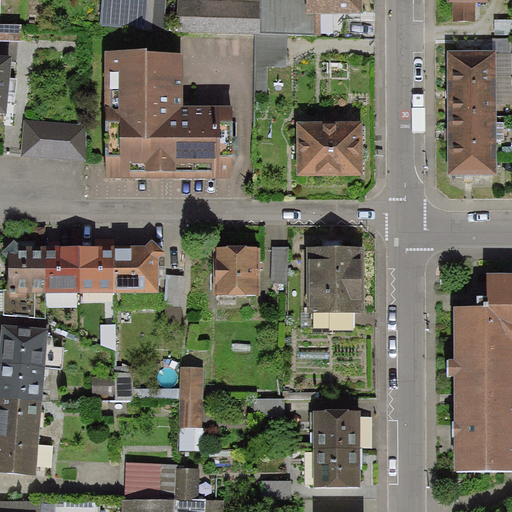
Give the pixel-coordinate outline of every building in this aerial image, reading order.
[(163,1),(142,0),(100,0),(98,30),(160,34),(163,1)] [(219,0),(220,5),(174,3),(172,36),(253,39),(254,0),(219,0)] [(257,0),(257,38),(311,39),(311,18),(358,18),(357,0),(257,0)] [(444,0),(445,7),(451,7),(451,25),(473,25),(473,10),(486,10),(486,0),(444,0)] [(511,24),(493,25),(493,39),(511,39),(511,24)] [(0,46),(17,47),(18,29),(0,28),(0,46)] [(507,55),(444,56),(446,181),(494,180),(493,107),(508,107),(507,55)] [(178,61),(102,60),(101,180),(231,182),(232,114),(178,113),(178,61)] [(9,63),(0,61),(0,119),(3,119),(9,63)] [(85,130),(22,122),(17,159),(81,167),(85,130)] [(360,126),(294,126),(294,182),(360,182),(360,126)] [(14,244),(3,252),(4,292),(0,292),(0,320),(31,320),(30,299),(160,297),(160,260),(165,254),(149,239),(140,245),(97,246),(97,252),(22,252),(14,244)] [(285,252),(268,251),(268,287),(285,287),(285,252)] [(360,252),(306,253),(307,319),(325,319),(325,330),(351,330),(351,317),(361,317),(360,252)] [(257,254),(212,253),(211,301),(256,302),(257,254)] [(511,280),(486,281),(487,313),(451,314),(452,368),(445,368),(446,384),(452,384),(454,481),(511,480),(511,280)] [(45,332),(0,328),(0,475),(32,478),(47,479),(50,450),(35,449),(41,374),(57,375),(59,353),(43,352),(45,332)] [(112,330),(99,330),(99,350),(111,351),(112,330)] [(202,372),(178,372),(177,431),(201,431),(202,372)] [(128,379),(88,379),(89,407),(128,407),(128,379)] [(282,402),(251,401),(251,418),(282,419),(282,402)] [(357,416),(313,416),(312,493),(357,494),(357,451),(369,451),(369,422),(357,422),(357,416)] [(215,511),(215,505),(194,505),(194,474),(174,473),(174,468),(123,468),(123,502),(118,502),(118,511),(215,511)] [(291,485),(262,484),(261,502),(291,503),(291,485)] [(0,511),(58,511),(59,509),(0,503),(0,511)]
